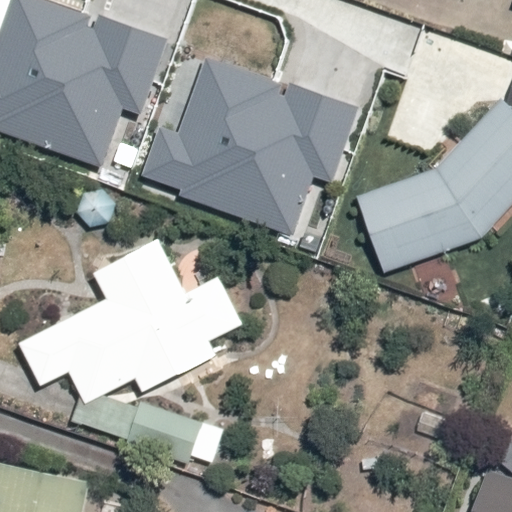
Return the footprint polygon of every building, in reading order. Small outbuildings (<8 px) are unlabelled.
[(321,38),(197,116),(247,187),(368,105),(321,38)] [(511,205),(511,101),(507,96),(442,163),(363,196),(387,269),(482,236),(511,205)] [(0,213),(20,163),(0,155),(0,213)] [(202,430),(107,398),(245,328),(221,281),(188,298),(160,250),(93,283),(105,305),(22,347),(41,389),(70,375),(82,400),(73,422),(191,467),(202,430)] [(0,511),(88,511),(95,486),(0,462),(0,511)] [(511,511),(511,480),(489,473),(474,511),(511,511)]
